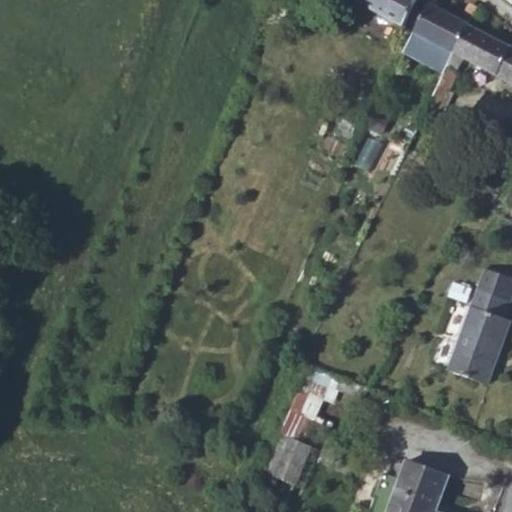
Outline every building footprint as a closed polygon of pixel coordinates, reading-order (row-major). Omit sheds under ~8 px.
[(409,14),(421,21),(425,12),(413,6),(416,0),(359,0),(360,0),(360,2),(403,25),(409,14)] [(415,31),(454,51),(469,22),(431,2),(425,12),(421,21),(415,31)] [(454,51),(511,81),(511,45),(469,22),(454,51)] [(472,158),(488,165),(507,129),(482,116),(472,136),(481,140),(472,158)] [(450,369),(488,383),(510,320),(504,317),(511,292),(511,279),(485,270),(450,369)] [(275,475),(296,484),(312,446),(298,440),(299,436),(307,438),(322,403),(298,392),(278,443),(286,447),(275,475)] [(388,511),(436,511),(448,475),(396,456),(392,467),(402,471),(388,511)]
